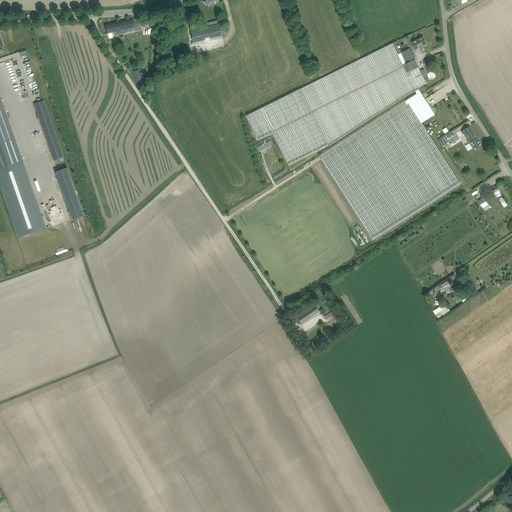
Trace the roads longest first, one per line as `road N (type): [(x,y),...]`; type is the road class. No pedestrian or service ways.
road 1 (track): [(286,314),(93,15)]
road 2 (unclassified): [(511,171),(448,65),(441,0)]
road 3 (unknown): [(0,72),(62,243)]
road 4 (unclassified): [(178,0),(151,11),(0,20)]
